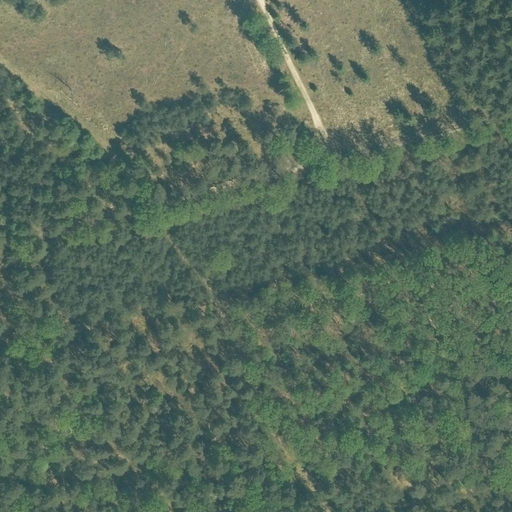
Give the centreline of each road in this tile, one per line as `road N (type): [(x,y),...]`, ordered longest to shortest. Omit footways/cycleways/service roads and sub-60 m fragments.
road 1 (track): [(333,157),(64,228),(0,225)]
road 2 (track): [(511,112),(333,157)]
road 3 (track): [(333,157),(260,0)]
